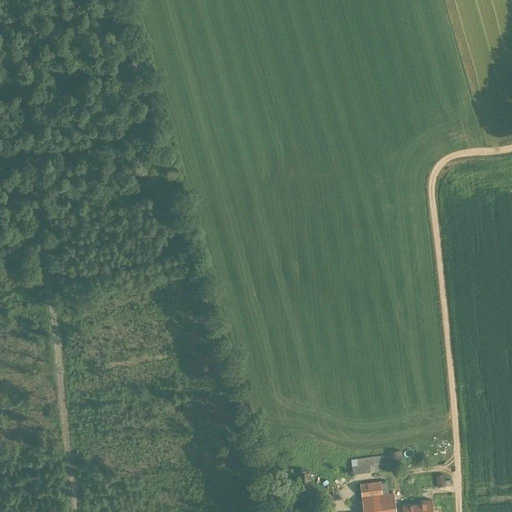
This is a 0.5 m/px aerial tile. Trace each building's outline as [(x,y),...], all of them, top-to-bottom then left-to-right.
[(388,451),(388,454),(389,464),(389,466),(390,466),(402,464),(400,449),(388,451)] [(357,458),(351,459),(352,474),(359,473),(375,472),(378,471),(377,465),(376,455),(357,458)] [(297,471),(298,496),(299,496),(299,511),(311,511),(310,471),(297,471)] [(444,482),(443,475),(435,476),(437,488),(449,486),(449,481),(444,482)] [(411,511),(411,505),(395,507),(394,493),(382,495),(381,482),(359,484),(363,511),(411,511)] [(419,504),(411,505),(411,511),(431,511),(430,501),(418,502),(419,504)]
